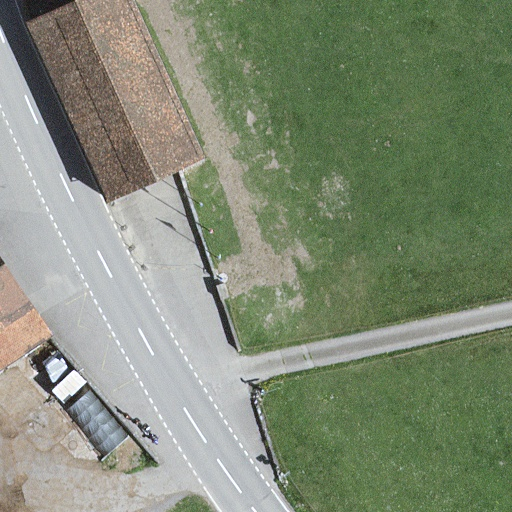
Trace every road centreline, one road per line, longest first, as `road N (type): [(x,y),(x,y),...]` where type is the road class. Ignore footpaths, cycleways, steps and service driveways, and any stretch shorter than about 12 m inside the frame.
road 1 (secondary): [(173,390),(102,269),(0,44)]
road 2 (unclassified): [(173,390),(511,313)]
road 3 (secondary): [(254,511),(173,390)]
